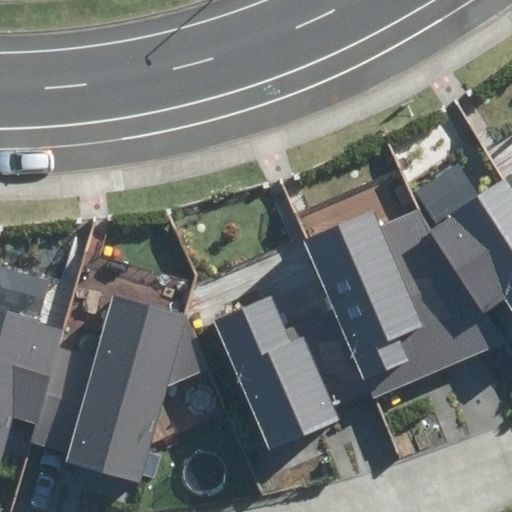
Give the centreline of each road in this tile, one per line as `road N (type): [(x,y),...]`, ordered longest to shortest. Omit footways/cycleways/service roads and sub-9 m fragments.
road 1 (tertiary): [(354,0),(298,36),(158,85),(0,89)]
road 2 (residential): [(395,511),(511,473)]
